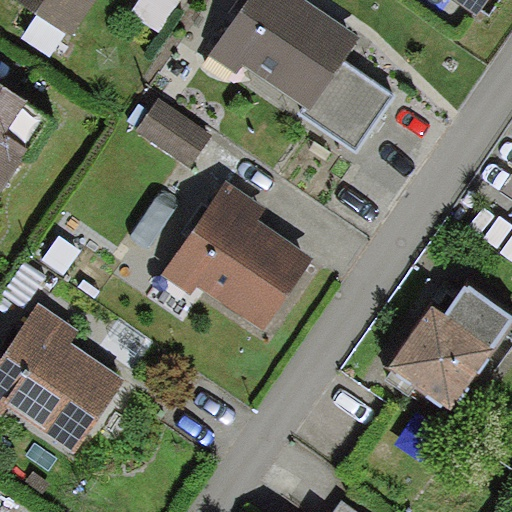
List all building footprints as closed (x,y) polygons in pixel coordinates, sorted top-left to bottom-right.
[(97,0),(16,0),(73,37),(97,0)] [(181,0),(141,0),(142,0),(131,15),(158,34),(181,0)] [(303,0),(248,0),(208,60),(243,83),(249,73),(311,115),(344,66),(361,42),(302,2),(303,0)] [(450,0),(477,18),(489,0),(450,0)] [(393,100),(344,66),(311,115),(304,122),(356,155),(393,100)] [(0,197),(49,124),(0,91),(0,197)] [(213,136),(159,103),(138,133),(192,167),(213,136)] [(263,210),(228,185),(164,275),(193,296),(198,290),(262,335),(313,263),(255,222),(263,210)] [(453,420),(511,330),(511,327),(464,296),(445,325),(431,316),(389,378),(453,420)] [(74,336),(40,311),(0,367),(0,416),(7,422),(15,411),(75,453),(123,386),(67,347),(74,336)]
